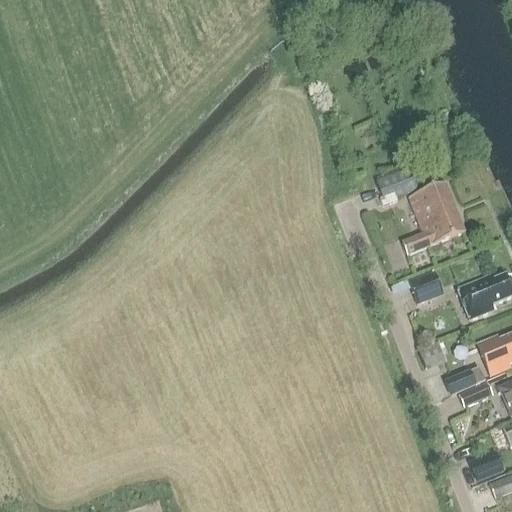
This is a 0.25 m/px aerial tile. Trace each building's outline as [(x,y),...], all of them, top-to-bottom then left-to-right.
[(407,171),(374,183),(380,200),(378,201),(381,209),(395,203),(394,200),(415,193),(407,171)] [(406,258),(463,236),(443,187),(407,201),(421,236),(400,245),(406,258)] [(415,308),(441,298),(431,275),(405,285),(415,308)] [(491,309),(511,300),(511,298),(511,297),(511,288),(509,281),(504,280),(503,278),(492,283),(490,278),(457,291),(468,322),(492,313),(491,309)] [(508,367),(511,365),(511,337),(497,343),(495,340),(475,348),(488,380),(510,371),(508,367)] [(423,371),(442,365),(436,346),(417,352),(423,371)] [(473,389),(467,376),(444,386),(450,399),(473,389)] [(511,383),(497,391),(510,420),(511,419),(511,383)] [(491,400),(485,387),(457,399),(463,412),(491,400)] [(511,429),(503,433),(510,451),(511,450),(511,429)] [(511,478),(488,488),(494,502),(511,495),(511,478)]
